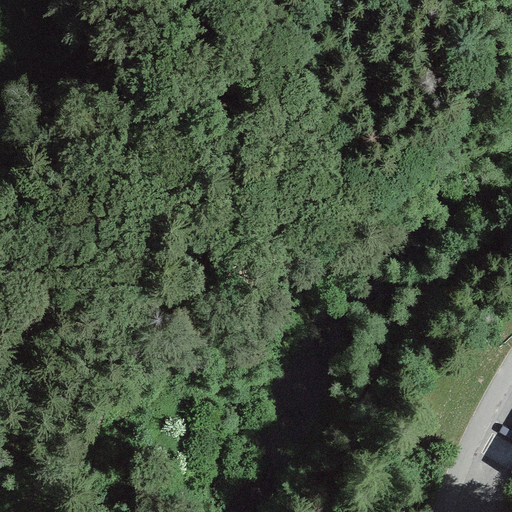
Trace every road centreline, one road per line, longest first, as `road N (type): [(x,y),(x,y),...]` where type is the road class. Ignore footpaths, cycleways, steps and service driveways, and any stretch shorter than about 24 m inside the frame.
road 1 (track): [(12,511),(105,422),(131,362),(147,282),(150,8)]
road 2 (track): [(444,511),(511,366)]
